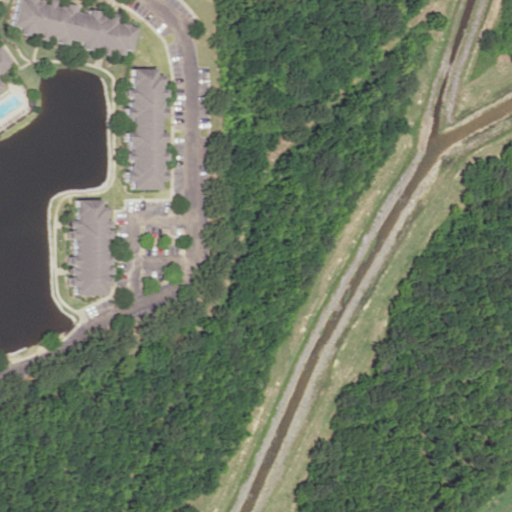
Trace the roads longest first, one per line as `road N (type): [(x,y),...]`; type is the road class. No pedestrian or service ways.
road 1 (residential): [(0,371),(182,280),(182,58),(144,0)]
road 2 (residential): [(129,312),(127,220),(181,219)]
